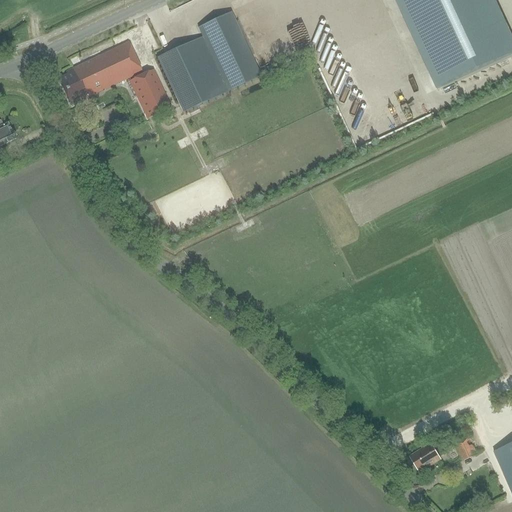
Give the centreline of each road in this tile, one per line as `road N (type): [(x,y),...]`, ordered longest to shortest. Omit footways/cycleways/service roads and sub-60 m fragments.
road 1 (tertiary): [(430,511),(219,305),(109,219),(20,64)]
road 2 (secondary): [(20,64),(150,0)]
